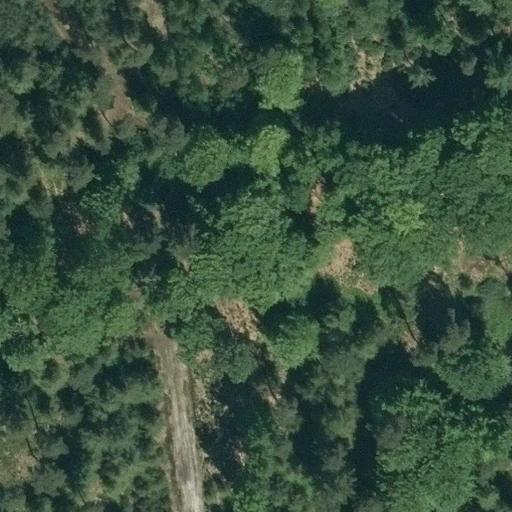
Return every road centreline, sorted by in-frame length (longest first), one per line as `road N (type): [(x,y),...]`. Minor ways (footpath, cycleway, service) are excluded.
road 1 (track): [(309,0),(320,141),(311,155),(189,178),(168,197),(200,511)]
road 2 (track): [(0,273),(511,151)]
